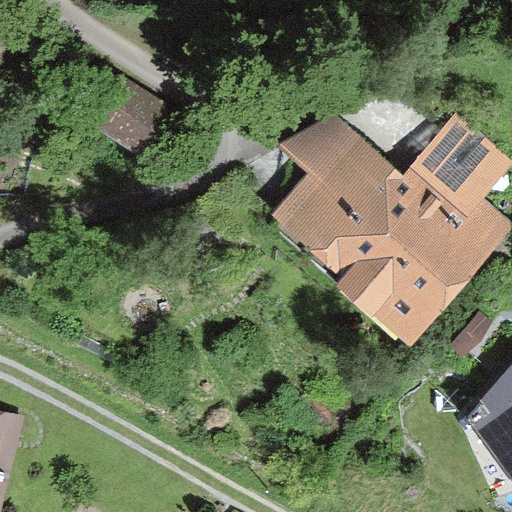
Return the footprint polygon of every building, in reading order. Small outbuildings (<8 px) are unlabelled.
[(150,152),(174,117),(119,80),(96,116),(150,152)] [(334,116),(292,140),(323,166),(285,209),(354,270),(352,272),(409,322),(502,218),(462,183),(443,203),(425,187),(420,192),(334,116)] [(476,359),(500,329),(479,313),(455,343),(476,359)] [(511,367),(482,401),(482,400),(468,416),(473,422),(487,411),(511,444),(511,367)] [(0,456),(0,449),(6,426),(0,424),(0,476),(2,477),(4,470),(5,470),(8,459),(0,456)]
